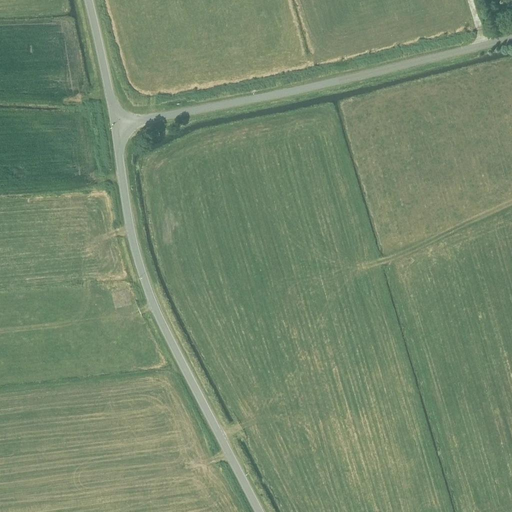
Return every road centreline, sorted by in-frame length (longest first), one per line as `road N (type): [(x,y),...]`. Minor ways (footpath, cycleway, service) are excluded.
road 1 (unclassified): [(114,126),(146,289),(258,511)]
road 2 (unclassified): [(114,126),(511,39)]
road 3 (track): [(0,484),(229,456)]
road 4 (unclassified): [(88,0),(114,126)]
